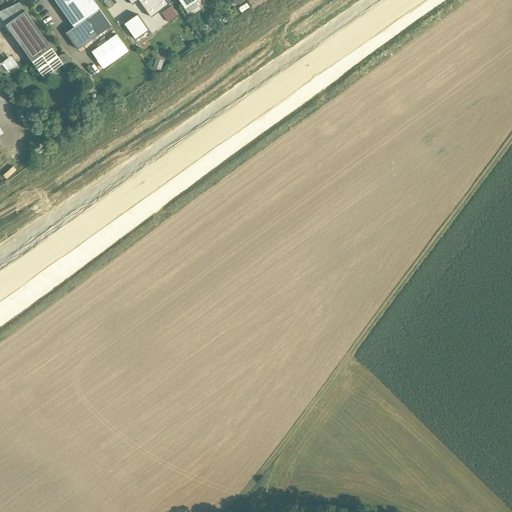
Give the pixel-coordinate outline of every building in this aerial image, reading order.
[(111,25),(93,0),(55,0),(74,26),(66,32),(78,49),(111,25)] [(170,4),(167,0),(139,0),(151,17),(170,4)] [(52,47),(26,10),(7,23),(33,60),(52,47)] [(136,39),(149,30),(138,14),(125,23),(136,39)] [(105,68),(129,51),(117,34),(93,52),(105,68)] [(52,47),(33,60),(44,76),(62,64),(54,52),(55,51),(52,47)] [(0,61),(0,73),(2,76),(18,65),(10,54),(0,61)] [(155,58),(153,66),(160,69),(163,60),(155,58)]
